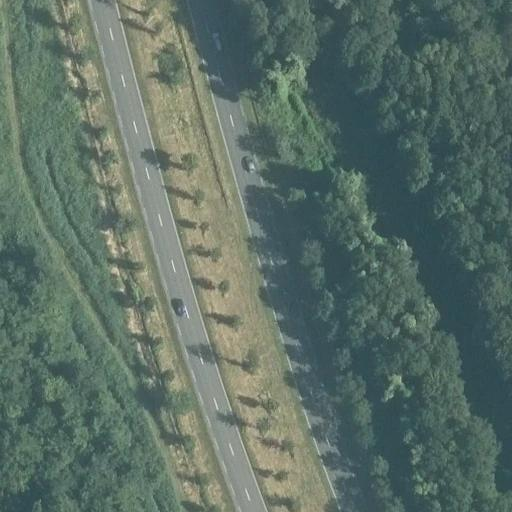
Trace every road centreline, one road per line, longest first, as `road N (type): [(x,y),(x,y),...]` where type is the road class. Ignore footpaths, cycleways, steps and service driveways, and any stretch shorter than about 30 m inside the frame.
road 1 (primary): [(358,511),(261,243),(200,0)]
road 2 (primary): [(103,0),(172,268),(253,511)]
